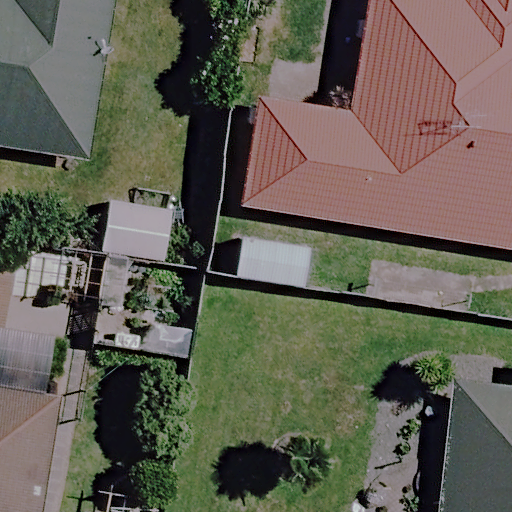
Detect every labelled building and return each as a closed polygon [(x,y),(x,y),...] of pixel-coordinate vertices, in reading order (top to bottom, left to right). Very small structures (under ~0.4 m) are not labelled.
[(0,0),(0,154),(70,164),(93,0),(0,0)] [(511,0),(320,0),(314,41),(303,107),(232,96),(214,210),(511,257),(511,0)] [(169,223),(101,211),(94,250),(163,262),(169,223)] [(306,252),(237,241),(230,280),(299,291),(306,252)] [(198,274),(44,250),(35,304),(100,314),(95,346),(185,360),(198,274)] [(511,511),(511,375),(434,370),(424,511),(511,511)] [(0,511),(15,511),(30,406),(0,401),(0,511)]
